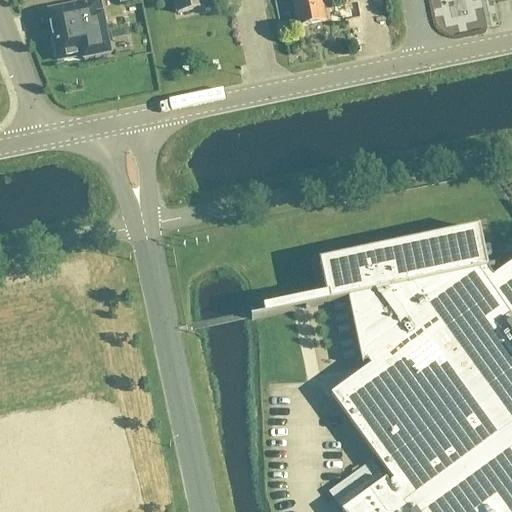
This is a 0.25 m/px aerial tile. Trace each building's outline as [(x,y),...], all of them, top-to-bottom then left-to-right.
[(173,0),(177,16),(203,11),(200,0),(173,0)] [(290,0),(297,30),(324,24),(319,0),(290,0)] [(83,63),(94,61),(94,62),(99,61),(99,60),(109,58),(103,29),(105,29),(104,27),(103,28),(101,19),(103,19),(102,18),(101,18),(98,3),(47,13),(50,30),(62,27),(64,36),(52,38),(52,39),(57,64),(82,59),(83,63)] [(477,232),(319,265),(320,266),(319,266),(319,267),(318,267),(325,298),(328,298),(329,304),(250,321),(250,323),(347,302),(361,369),(366,365),(370,370),(330,398),(392,484),(388,487),(385,483),(344,511),(511,511),(511,266),(493,281),(487,273),(493,271),(493,270),(487,271),(479,233),(478,233),(477,233),(477,232)] [(85,292),(0,309),(0,413),(106,392),(85,292)] [(132,511),(122,463),(0,488),(0,511),(132,511)] [(363,463),(330,485),(336,494),(368,471),(363,463)]
